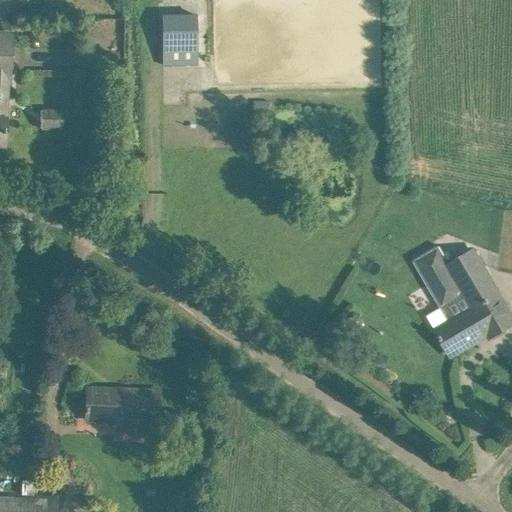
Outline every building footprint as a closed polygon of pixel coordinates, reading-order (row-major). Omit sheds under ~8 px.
[(38,0),(0,0),(0,16),(37,19),(38,0)] [(162,16),(163,65),(196,65),(195,15),(162,16)] [(12,35),(0,33),(0,145),(3,146),(5,118),(7,78),(9,78),(12,35)] [(39,128),(68,129),(68,109),(40,108),(39,128)] [(438,246),(430,251),(413,261),(449,321),(435,330),(451,355),(488,334),(490,337),(511,324),(511,316),(506,305),(473,251),(449,265),(438,246)] [(85,408),(85,420),(118,421),(118,431),(140,432),(141,422),(157,423),(157,411),(158,391),(86,388),(85,408)] [(0,496),(0,511),(60,511),(61,500),(0,496)]
